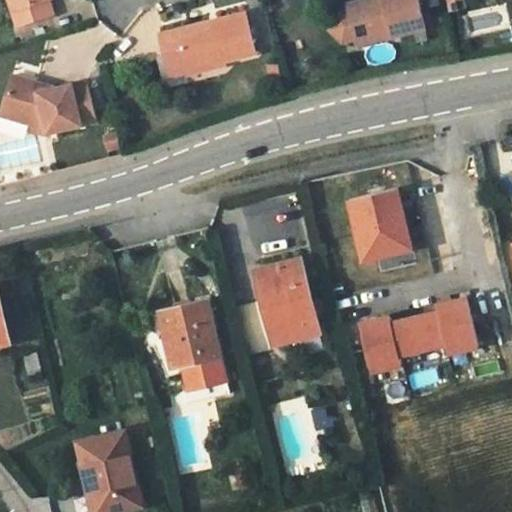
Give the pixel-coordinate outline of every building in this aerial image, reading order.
[(49,0),(9,0),(18,26),(53,16),(48,0),(49,0)] [(384,3),(383,0),(363,0),(348,4),(349,11),(384,3)] [(419,0),(383,0),(384,3),(349,11),(356,39),(358,45),(426,29),(419,0)] [(446,0),(447,10),(463,8),(461,0),(446,0)] [(356,39),(349,11),(336,14),(329,31),(343,43),(356,39)] [(247,13),(218,20),(220,25),(213,27),(211,22),(162,34),(166,53),(181,48),(187,72),(257,54),(247,13)] [(166,53),(171,76),(187,72),(181,48),(166,53)] [(87,80),(54,88),(40,92),(38,83),(14,76),(1,115),(34,125),(46,123),(48,133),(97,121),(87,80)] [(40,92),(54,88),(38,83),(40,92)] [(46,123),(34,125),(48,133),(46,123)] [(411,249),(397,188),(350,199),(364,260),(411,249)] [(319,331),(301,259),(261,269),(269,298),(265,299),(276,343),(319,331)] [(377,320),(361,324),(372,372),(402,365),(400,354),(446,343),(449,354),(478,347),(467,299),(452,302),(438,306),(439,313),(416,318),(393,323),(391,317),(377,320)] [(174,345),(179,366),(187,364),(193,389),(227,381),(208,301),(161,312),(169,347),(174,345)] [(29,374),(42,372),(37,352),(24,354),(29,374)] [(330,428),(325,407),(311,410),(316,431),(330,428)] [(92,459),(97,480),(104,511),(109,511),(141,505),(126,431),(79,441),(84,461),(92,459)] [(89,482),(97,480),(92,459),(84,461),(89,482)] [(249,489),(244,467),(233,469),(239,491),(249,489)] [(95,511),(104,511),(97,480),(89,482),(95,511)]
